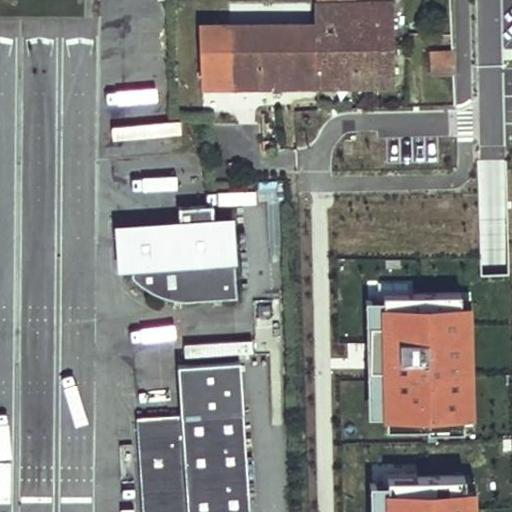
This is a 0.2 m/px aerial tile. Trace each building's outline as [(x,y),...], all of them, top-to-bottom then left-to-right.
[(313,22),(314,85),(363,84),(360,0),(355,0),(314,2),(313,22)] [(365,0),(360,0),(363,84),(393,83),(392,0),(365,0)] [(197,24),(199,87),(314,85),(313,22),(197,24)] [(430,52),(431,74),(453,73),(453,51),(430,52)] [(143,190),(174,190),(174,163),(143,163),(143,190)] [(176,226),(119,229),(122,270),(134,270),(135,277),(140,280),(150,284),(163,289),(169,291),(175,293),(184,295),(196,297),(211,298),(222,298),(231,299),(239,298),(234,222),(211,223),(210,213),(176,216),(176,226)] [(474,245),(330,245),(330,275),(474,275),(474,245)] [(137,364),(137,393),(177,392),(177,363),(137,364)] [(254,511),(249,413),(246,363),(244,363),(182,367),(185,417),(140,420),(146,511),(254,511)] [(464,511),(465,452),(462,452),(421,467),(410,467),(410,451),(378,451),(377,511),(464,511)] [(360,511),(361,493),(340,492),(338,511),(360,511)] [(119,498),(119,511),(132,511),(132,498),(119,498)]
